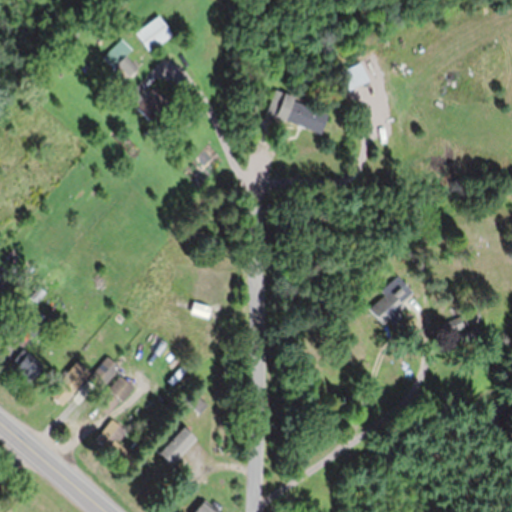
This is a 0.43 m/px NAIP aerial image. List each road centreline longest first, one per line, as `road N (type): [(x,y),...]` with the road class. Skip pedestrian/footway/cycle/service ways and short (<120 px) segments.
road 1 (residential): [(251,511),(257,413),(249,218),(188,78)]
road 2 (secondary): [(103,511),(0,424)]
